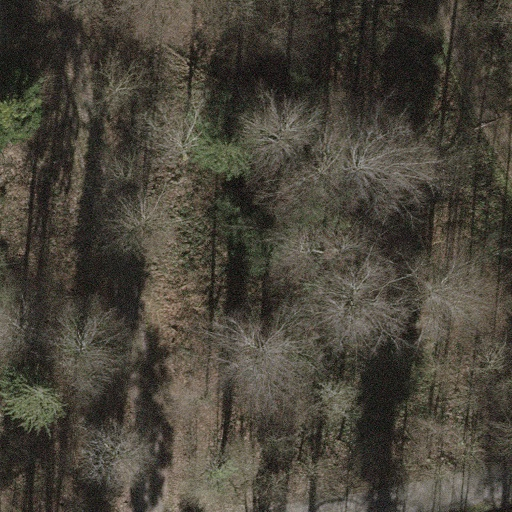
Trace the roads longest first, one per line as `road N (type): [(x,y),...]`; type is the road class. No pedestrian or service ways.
road 1 (track): [(141,511),(147,440),(131,258),(71,0)]
road 2 (track): [(313,511),(451,496),(511,479)]
road 3 (track): [(464,0),(511,134)]
